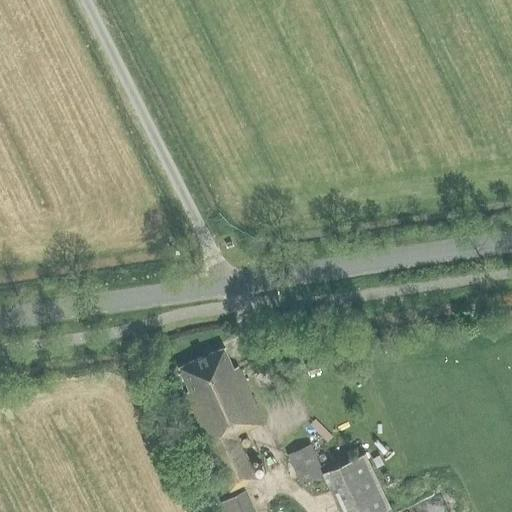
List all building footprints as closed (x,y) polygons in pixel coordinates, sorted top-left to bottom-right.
[(184,392),(228,491),(254,480),(235,438),(246,433),(245,429),(263,421),(238,366),(232,368),(222,347),(178,367),(188,390),(184,392)] [(325,474),(312,444),(288,454),(302,484),(325,474)] [(388,511),(389,511),(366,455),(326,471),(342,511),(388,511)] [(248,511),(240,492),(219,501),(223,511),(248,511)] [(426,511),(452,511),(443,493),(422,502),(426,511)]
